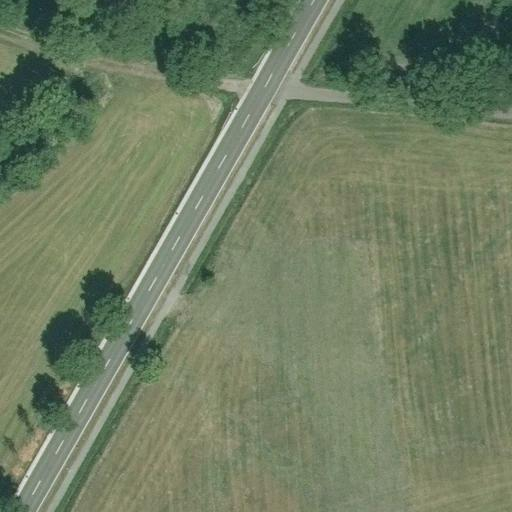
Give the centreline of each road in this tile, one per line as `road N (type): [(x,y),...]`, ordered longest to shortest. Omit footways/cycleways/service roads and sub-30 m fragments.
road 1 (tertiary): [(28,511),(266,94)]
road 2 (track): [(0,170),(207,0)]
road 3 (unclassified): [(266,94),(511,119)]
